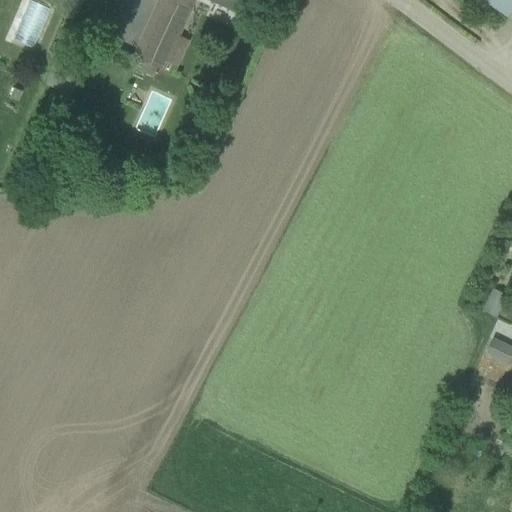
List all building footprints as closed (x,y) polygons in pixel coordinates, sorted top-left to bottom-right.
[(162,70),(166,63),(194,0),(159,0),(133,57),(137,59),(156,67),(162,70)] [(511,0),(480,0),(507,18),(511,10),(511,0)] [(21,93),(14,89),(9,98),(17,102),(21,93)] [(89,168),(97,152),(80,143),(72,160),(89,168)] [(496,319),(507,296),(493,289),(482,311),(496,319)] [(511,352),(511,348),(492,339),(485,354),(506,365),(511,352)] [(493,446),(511,455),(511,440),(499,434),(493,446)]
